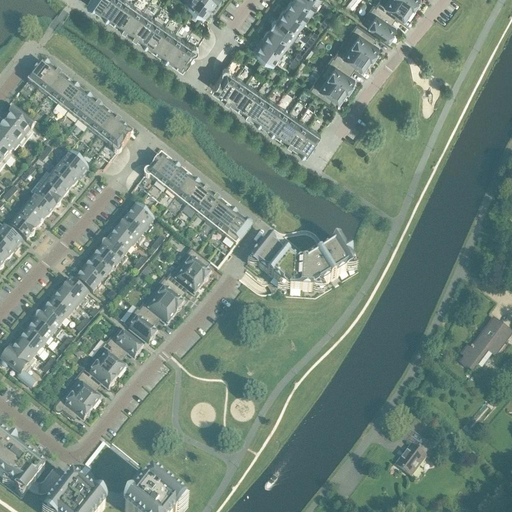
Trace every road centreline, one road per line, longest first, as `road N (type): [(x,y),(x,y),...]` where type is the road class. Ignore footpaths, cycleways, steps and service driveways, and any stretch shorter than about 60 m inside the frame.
road 1 (residential): [(0,405),(57,451),(82,453),(237,274),(265,229)]
road 2 (residential): [(353,456),(411,373),(511,149)]
road 3 (residential): [(0,317),(152,140)]
road 4 (residential): [(313,170),(443,0)]
